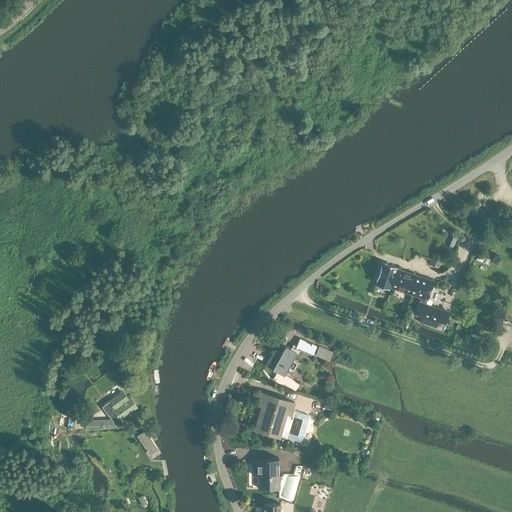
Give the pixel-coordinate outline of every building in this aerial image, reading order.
[(497,234),(504,215),(504,214),(493,210),(485,230),(497,234)] [(430,264),(437,267),(442,256),(435,253),(430,264)] [(382,263),(375,283),(388,287),(393,288),(408,293),(420,297),(419,302),(418,301),(414,313),(421,315),(419,321),(435,326),(437,321),(444,323),(448,312),(424,304),(425,299),(426,299),(432,280),(415,275),(394,268),(395,267),(382,263)] [(483,315),(485,326),(493,324),(491,314),(483,315)] [(316,346),(299,338),(296,346),(300,348),(299,350),(310,355),(311,352),(313,353),(316,346)] [(300,381),(284,372),(295,352),(285,346),(281,353),(274,349),(266,364),(277,371),(273,378),(295,390),(300,381)] [(316,354),(329,360),(333,353),(319,347),(316,354)] [(87,429),(117,427),(123,422),(120,418),(136,407),(130,398),(128,400),(122,391),(102,406),(112,419),(86,421),(87,429)] [(262,393),(258,404),(265,406),(258,429),(283,436),(302,442),(310,415),(294,410),(293,416),(290,416),(291,410),(294,402),(262,393)] [(146,430),(140,434),(154,457),(160,453),(146,430)] [(63,438),(65,459),(74,458),(73,437),(63,438)] [(252,460),(252,462),(253,474),(258,474),(258,488),(278,487),(278,457),(268,458),(268,460),(252,460)] [(138,498),(143,507),(148,505),(144,495),(138,498)] [(279,511),(280,503),(264,503),(263,511),(279,511)]
